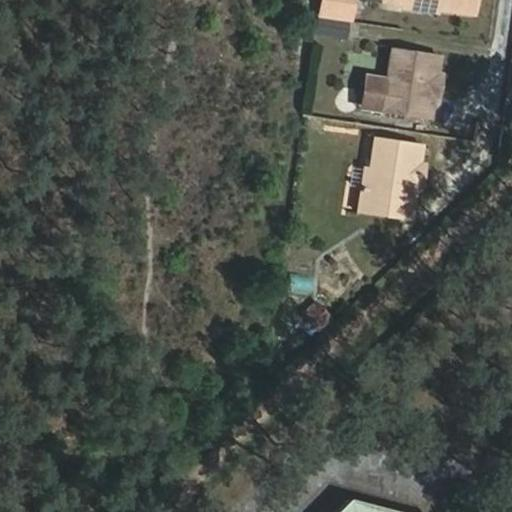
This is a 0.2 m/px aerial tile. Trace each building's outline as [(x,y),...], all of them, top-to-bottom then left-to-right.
[(352,0),(321,0),(320,14),(350,18),(352,0)] [(403,0),(403,4),(475,14),(476,0),(403,0)] [(346,24),(322,21),(320,36),(344,39),(346,24)] [(436,75),(439,55),(392,48),(388,78),(382,77),(377,112),(429,119),(433,94),(427,90),(429,77),(436,75)] [(361,109),(377,112),(382,77),(365,75),(361,109)] [(511,136),(511,131),(503,125),(500,147),(511,136)] [(375,137),(370,166),(365,165),(358,213),(410,221),(416,184),(410,180),(412,167),(419,165),(423,144),(375,137)] [(334,511),(399,511),(348,499),(334,511)]
